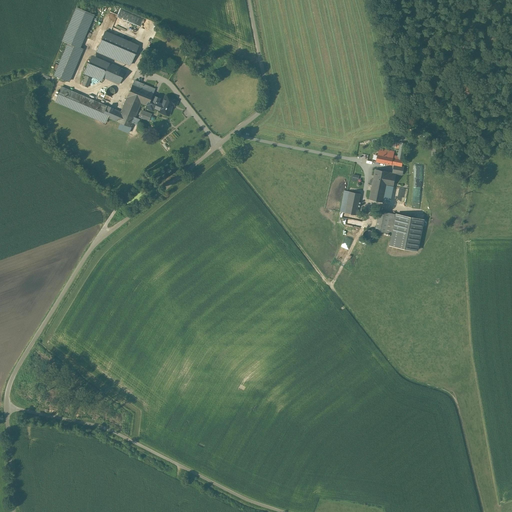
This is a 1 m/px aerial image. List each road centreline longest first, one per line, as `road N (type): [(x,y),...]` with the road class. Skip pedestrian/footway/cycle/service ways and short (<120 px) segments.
road 1 (unclassified): [(248,0),(264,103),(87,254),(9,384),(12,511)]
road 2 (track): [(483,511),(453,398),(401,375),(219,145)]
